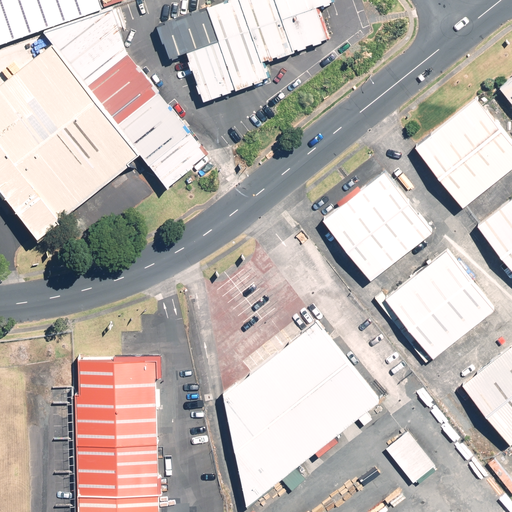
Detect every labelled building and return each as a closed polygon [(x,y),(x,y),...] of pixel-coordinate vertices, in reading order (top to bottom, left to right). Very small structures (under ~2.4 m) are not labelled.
[(0,0),(0,42),(103,7),(100,0),(0,0)] [(331,0),(226,0),(160,24),(172,57),(188,51),(205,99),(270,76),(265,60),(330,36),(319,5),(331,0)] [(56,42),(143,151),(169,184),(211,151),(130,50),(115,5),(47,31),(56,42)] [(143,151),(56,42),(0,86),(0,180),(41,232),(143,151)] [(511,100),(511,77),(500,86),(511,100)] [(511,167),(511,139),(478,97),(418,144),(465,204),(511,167)] [(432,230),(385,170),(325,217),(372,277),(432,230)] [(511,197),(481,222),(511,261),(511,197)] [(495,308),(448,248),(388,295),(435,355),(495,308)] [(249,503),(380,398),(317,319),(225,392),(249,503)] [(511,344),(466,381),(511,440),(511,344)] [(75,392),(78,511),(162,511),(157,356),(79,359),(80,392),(75,392)] [(470,428),(445,397),(439,402),(464,433),(470,428)] [(436,410),(427,419),(439,433),(449,424),(436,410)] [(461,438),(451,427),(443,434),(453,445),(461,438)] [(432,464),(406,429),(384,446),(410,481),(432,464)] [(464,445),(455,451),(465,464),(473,458),(464,445)] [(500,492),(492,499),(501,511),(506,511),(511,508),(500,492)]
